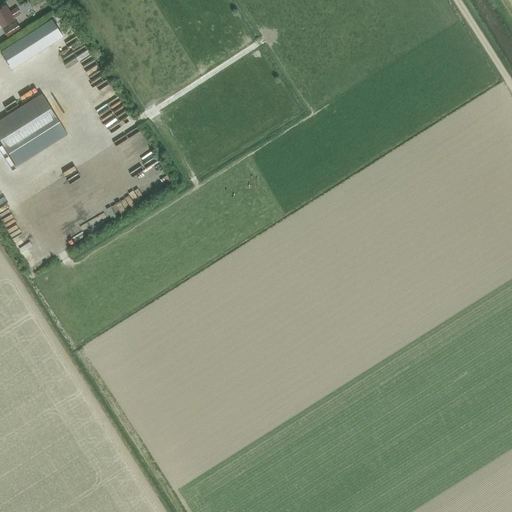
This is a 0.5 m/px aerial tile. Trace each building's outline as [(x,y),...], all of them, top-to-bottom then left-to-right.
[(13,18),(20,14),(17,8),(10,13),(6,6),(0,9),(0,24),(2,28),(14,20),(13,18)] [(12,69),(63,37),(52,20),(1,52),(12,69)] [(93,84),(104,79),(96,63),(85,69),(93,84)] [(114,92),(110,86),(100,92),(119,122),(129,115),(114,92)] [(42,95),(0,120),(0,141),(8,154),(59,123),(42,95)] [(6,195),(0,196),(0,211),(11,207),(6,195)]
